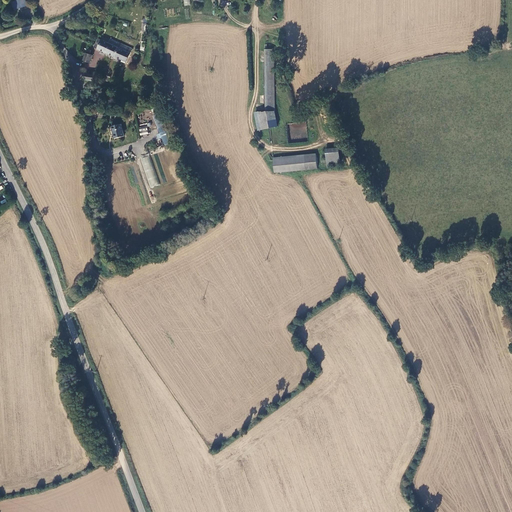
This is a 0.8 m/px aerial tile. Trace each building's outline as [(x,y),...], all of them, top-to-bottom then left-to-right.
[(25,0),(15,0),(11,1),(14,10),(27,6),(25,0)] [(109,46),(105,54),(116,58),(121,46),(122,44),(112,40),(110,39),(108,44),(109,46)] [(101,41),(98,51),(105,54),(109,46),(108,44),(101,41)] [(133,49),(122,44),(121,46),(116,58),(127,63),(133,49)] [(265,104),(265,112),(274,112),(274,50),(265,50),(265,63),(265,104)] [(90,63),(93,55),(90,54),(86,53),(84,61),(90,63)] [(274,112),(265,112),(254,113),(257,130),(276,126),(274,112)] [(156,122),(166,119),(164,113),(155,117),(156,122)] [(165,145),(174,141),(166,119),(156,122),(165,145)] [(121,123),(113,125),(115,134),(113,134),(114,139),(124,136),(121,123)] [(139,127),(140,135),(148,134),(147,126),(139,127)] [(325,149),(326,167),(339,167),(338,148),(325,149)] [(273,157),(274,172),(317,169),(316,154),(273,157)] [(141,158),(149,188),(159,185),(150,156),(141,158)]
